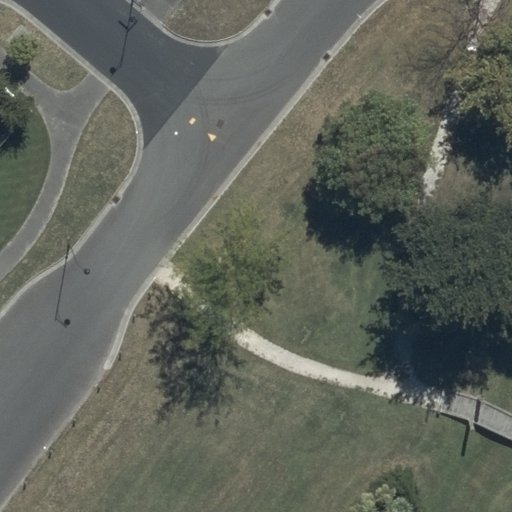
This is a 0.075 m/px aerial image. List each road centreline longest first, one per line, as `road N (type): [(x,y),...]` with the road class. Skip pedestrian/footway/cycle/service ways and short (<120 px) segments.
road 1 (residential): [(0,409),(216,122)]
road 2 (residential): [(79,0),(216,122)]
road 3 (residential): [(216,122),(327,0)]
